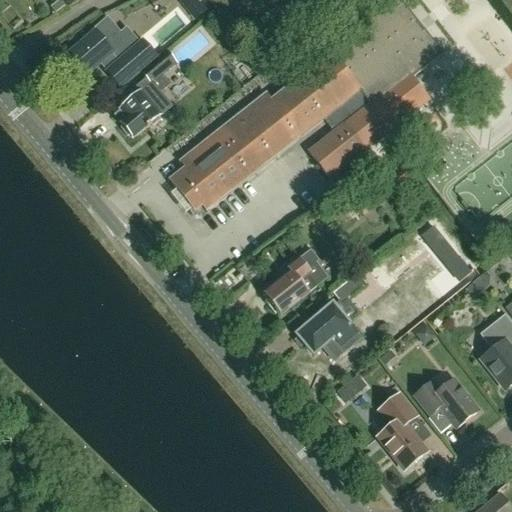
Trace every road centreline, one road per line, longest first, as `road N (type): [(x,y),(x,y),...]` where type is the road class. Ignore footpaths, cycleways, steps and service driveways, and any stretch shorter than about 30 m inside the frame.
road 1 (tertiary): [(356,511),(0,90)]
road 2 (residential): [(412,511),(511,435)]
